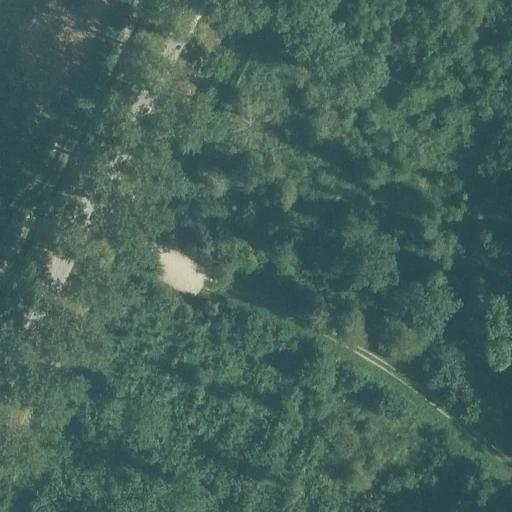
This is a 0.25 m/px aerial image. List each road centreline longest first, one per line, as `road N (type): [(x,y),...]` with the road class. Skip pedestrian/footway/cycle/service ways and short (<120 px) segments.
road 1 (track): [(90,211),(393,371),(511,463)]
road 2 (unclassified): [(0,389),(195,0)]
